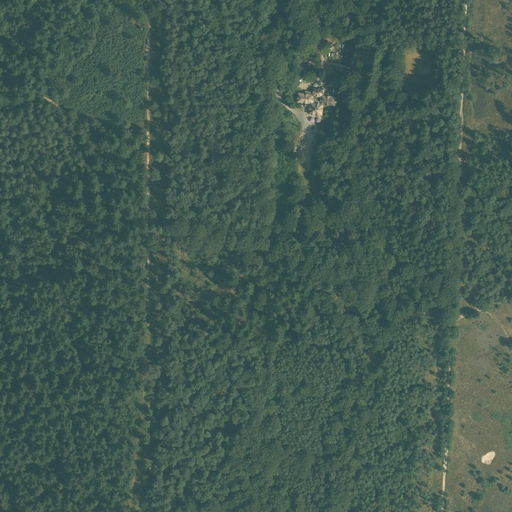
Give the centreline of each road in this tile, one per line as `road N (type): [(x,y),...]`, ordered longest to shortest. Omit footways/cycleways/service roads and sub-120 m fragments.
road 1 (unknown): [(431,511),(441,327),(459,305),(470,230),(484,198),(473,193),(466,169),(471,46),(459,30),(460,0)]
road 2 (track): [(370,0),(349,142),(383,243),(386,278),(378,348),(337,511)]
road 3 (track): [(443,511),(465,0)]
road 4 (track): [(258,511),(273,101)]
road 5 (track): [(268,252),(329,271),(393,316),(451,317),(511,299)]
road 6 (track): [(147,269),(145,376),(128,511)]
road 7 (track): [(148,220),(149,0)]
road 8 (track): [(0,277),(147,269)]
